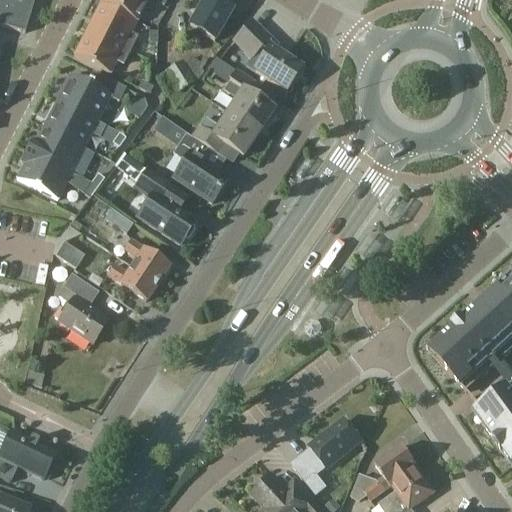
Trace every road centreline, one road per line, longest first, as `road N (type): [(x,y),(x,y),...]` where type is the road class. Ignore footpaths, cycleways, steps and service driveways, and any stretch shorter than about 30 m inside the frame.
road 1 (secondary): [(152,511),(406,143)]
road 2 (secondary): [(373,114),(178,413)]
road 3 (residential): [(300,130),(136,387)]
road 4 (residential): [(181,511),(381,349)]
road 5 (residential): [(499,511),(381,349)]
road 6 (residential): [(381,349),(511,229)]
road 7 (residential): [(72,0),(0,140)]
road 8 (residential): [(136,387),(70,511)]
